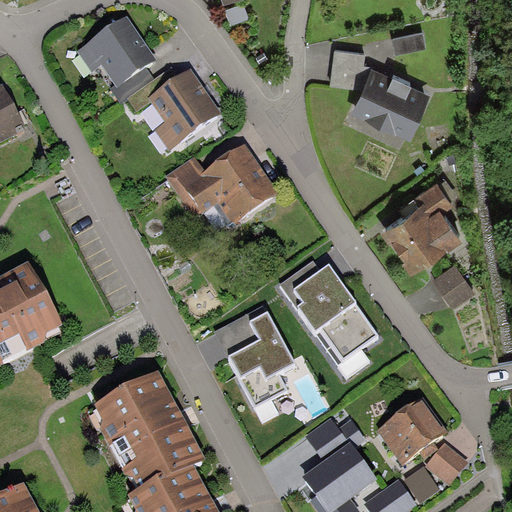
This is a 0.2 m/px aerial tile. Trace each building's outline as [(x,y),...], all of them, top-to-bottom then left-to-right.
[(225,11),(231,26),(250,19),(244,3),(225,11)] [(157,61),(127,17),(77,52),(92,73),(102,66),(116,86),(117,88),(146,68),(157,61)] [(392,37),(395,54),(426,48),(423,31),(392,37)] [(330,85),(360,89),(364,54),(335,50),(330,85)] [(155,80),(146,68),(117,88),(116,86),(110,89),(121,105),(129,100),(128,98),(155,80)] [(149,99),(179,78),(172,68),(155,80),(128,98),(129,100),(137,112),(151,103),(149,99)] [(391,77),(371,68),(350,113),(409,140),(430,95),(409,85),(411,82),(392,73),(391,77)] [(222,115),(191,70),(179,78),(149,99),(151,103),(166,124),(155,131),(169,152),(222,115)] [(0,143),(18,134),(16,130),(24,125),(3,85),(0,86),(0,143)] [(245,145),(205,173),(178,192),(196,219),(218,203),(234,226),(279,194),(245,145)] [(167,177),(178,192),(205,173),(195,158),(167,177)] [(454,200),(438,178),(420,190),(424,195),(381,226),(389,238),(393,236),(406,254),(402,256),(411,268),(448,242),(449,243),(464,232),(445,206),(454,200)] [(295,291),(321,272),(313,262),(281,286),(298,309),(305,304),(295,291)] [(456,262),(433,277),(453,305),(475,290),(456,262)] [(29,263),(0,278),(0,368),(4,366),(3,363),(25,350),(27,354),(45,344),(47,335),(62,326),(29,263)] [(357,304),(329,266),(321,272),(295,291),(305,304),(298,309),(316,335),(321,330),(344,361),(379,337),(355,306),(357,304)] [(260,341),(250,323),(267,314),(263,307),(215,332),(229,358),(260,341)] [(267,314),(250,323),(260,341),(229,358),(256,408),(287,391),(278,375),(296,365),(268,313),(267,314)] [(206,461),(159,373),(95,406),(104,422),(101,431),(110,448),(112,447),(124,469),(121,470),(125,477),(133,479),(139,491),(160,480),(161,483),(194,468),(206,461)] [(423,399),(378,432),(403,466),(420,453),(425,459),(438,450),(434,443),(448,433),(423,399)] [(333,419),(306,438),(324,463),(351,444),(355,449),(366,441),(351,422),(340,430),(333,419)] [(355,449),(351,444),(324,463),(303,478),(327,511),(334,511),(378,480),(355,449)] [(445,444),(426,467),(450,486),(469,463),(445,444)] [(139,491),(128,497),(136,511),(218,511),(194,468),(161,483),(160,480),(139,491)] [(423,468),(406,480),(422,502),(439,490),(423,468)] [(408,511),(417,506),(399,480),(364,504),(369,511),(408,511)] [(38,511),(24,484),(0,496),(0,511),(38,511)]
